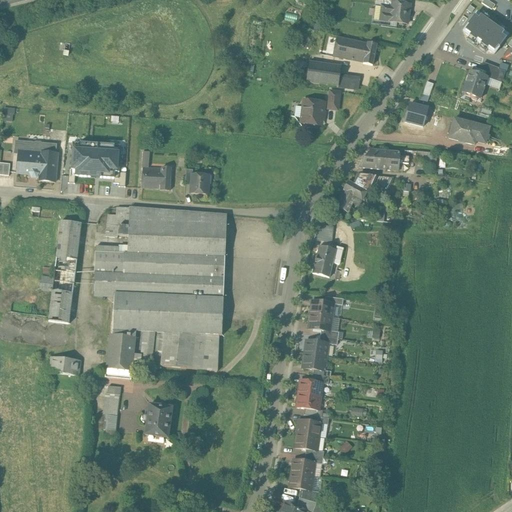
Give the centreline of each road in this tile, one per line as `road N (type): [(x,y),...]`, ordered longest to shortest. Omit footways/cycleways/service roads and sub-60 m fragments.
road 1 (residential): [(0,192),(305,213)]
road 2 (residential): [(305,213),(252,511)]
road 3 (residential): [(455,0),(305,213)]
